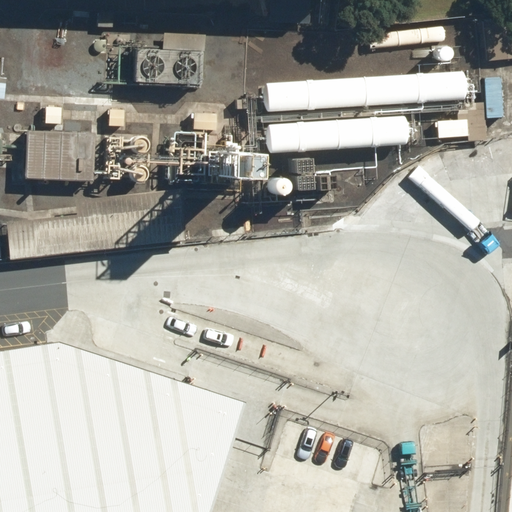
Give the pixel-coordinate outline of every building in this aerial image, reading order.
[(95,25),(68,24),(66,63),(94,64),(95,25)] [(134,46),(133,84),(200,87),(202,48),(134,46)] [(465,71),(265,81),(267,112),(467,101),(465,71)] [(485,78),(485,103),(486,117),(504,116),(503,77),(485,78)] [(487,131),(485,103),(472,104),(473,110),(454,111),(455,121),(438,122),(438,138),(467,137),(467,140),(487,140),(487,131)] [(407,117),(266,122),(267,152),(408,147),(407,117)] [(24,178),(92,181),(94,134),(26,131),(24,178)] [(149,139),(107,138),(105,182),(147,184),(149,139)] [(3,206),(9,259),(188,241),(183,188),(3,206)] [(0,511),(196,511),(233,393),(48,335),(0,342),(0,511)]
